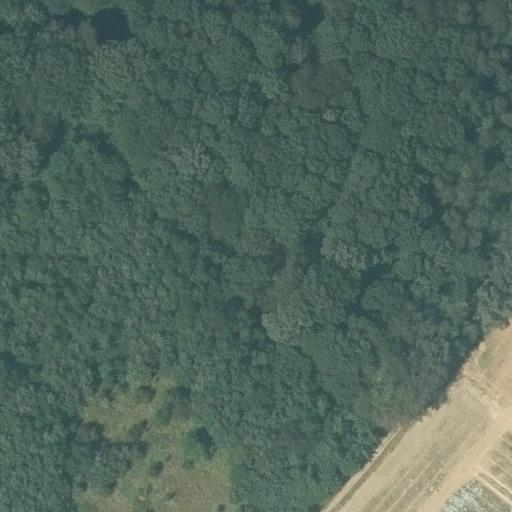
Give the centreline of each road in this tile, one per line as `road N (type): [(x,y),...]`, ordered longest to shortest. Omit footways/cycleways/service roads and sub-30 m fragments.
road 1 (track): [(391,434),(197,224),(102,103),(37,0)]
road 2 (track): [(511,291),(391,434)]
